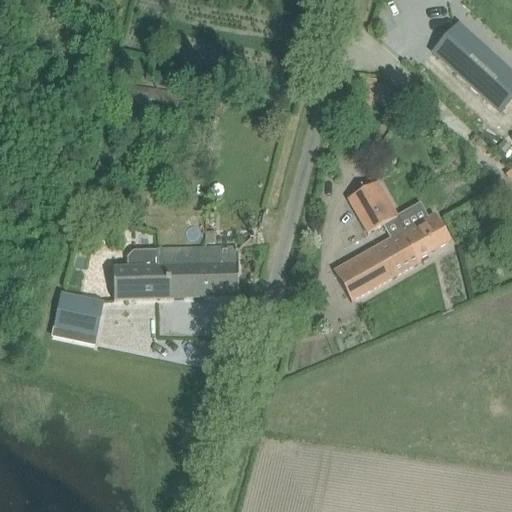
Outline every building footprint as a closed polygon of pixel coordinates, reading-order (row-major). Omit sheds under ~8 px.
[(494,26),(487,32),(493,38),(499,32),(494,26)] [(457,28),(434,53),(485,99),(508,74),(457,28)] [(120,75),(133,78),(135,66),(122,63),(120,75)] [(362,115),(386,114),(384,79),(360,80),(362,115)] [(123,87),(121,103),(183,112),(185,96),(123,87)] [(214,103),(211,115),(221,118),(225,106),(214,103)] [(504,141),(498,148),(504,154),(510,148),(504,141)] [(333,274),(350,305),(419,267),(417,263),(449,245),(434,218),(397,238),(390,225),(397,221),(378,185),(347,202),(367,237),(381,230),(388,243),(333,274)] [(127,259),(128,270),(157,269),(168,269),(169,302),(238,300),(238,251),(218,251),(157,252),(134,253),(127,259)] [(157,269),(128,270),(113,270),(114,303),(169,302),(168,269),(157,269)] [(61,295),(54,330),(96,339),(103,304),(61,295)]
